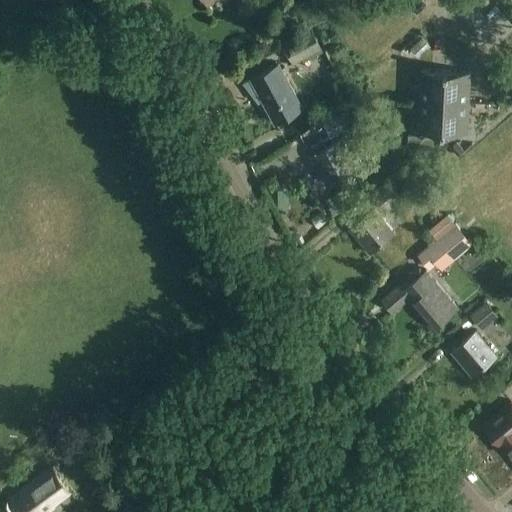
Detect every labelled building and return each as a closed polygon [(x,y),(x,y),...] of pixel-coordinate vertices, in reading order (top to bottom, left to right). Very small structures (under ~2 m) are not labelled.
[(283,46),(293,63),(301,59),(303,62),(321,52),(319,49),(321,49),(311,31),(283,46)] [(421,39),(412,47),(420,56),(429,48),(421,39)] [(328,61),(323,63),(328,73),(333,70),(328,61)] [(274,123),(302,108),(278,64),(248,80),(255,94),(257,93),(274,123)] [(420,70),(418,100),(443,101),(445,71),(420,70)] [(445,71),(443,101),(468,102),(469,72),(445,71)] [(417,130),(441,132),(443,101),(418,100),(417,130)] [(443,101),(441,132),(466,133),(468,102),(443,101)] [(323,123),(331,137),(343,130),(351,143),(362,137),(354,123),(355,123),(347,109),(323,123)] [(419,136),(407,136),(406,145),(419,146),(419,136)] [(326,185),(357,168),(375,158),(366,141),(348,150),(342,139),(326,147),(323,142),(309,149),(313,155),(311,156),(326,185)] [(456,143),(450,148),(458,157),(464,152),(456,143)] [(363,178),(353,183),(359,193),(369,188),(363,178)] [(389,179),(369,195),(378,205),(397,189),(389,179)] [(360,196),(359,193),(353,183),(353,182),(334,193),(341,207),(360,196)] [(348,228),(369,253),(394,232),(373,207),(348,228)] [(455,223),(417,255),(429,268),(446,253),(452,260),(471,243),(455,223)] [(420,268),(382,300),(393,313),(408,300),(433,329),(458,308),(426,270),(424,272),(420,268)] [(480,326),(495,315),(487,304),(472,316),(480,326)] [(451,351),(471,376),(496,355),(476,330),(451,351)] [(511,402),(510,401),(483,424),(484,426),(482,427),(482,430),(487,436),(490,436),(492,434),(501,445),(511,457),(511,402)] [(52,464),(7,497),(18,511),(51,511),(56,509),(54,506),(72,492),(52,464)]
